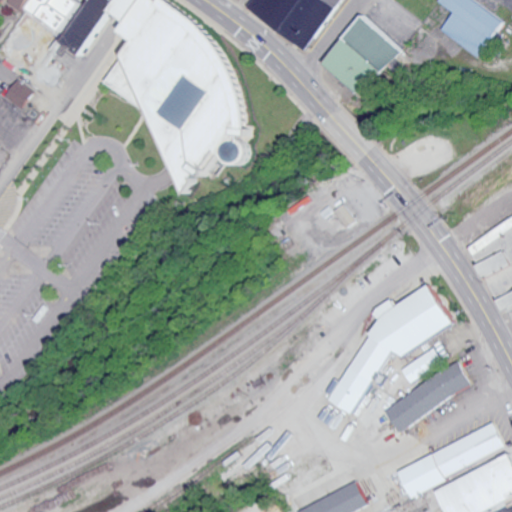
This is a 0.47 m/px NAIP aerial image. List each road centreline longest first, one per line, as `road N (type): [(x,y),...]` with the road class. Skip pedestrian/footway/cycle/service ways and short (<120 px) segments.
road 1 (primary): [(367,154),(443,247),(511,366)]
road 2 (primary): [(204,0),(265,46),(331,115)]
